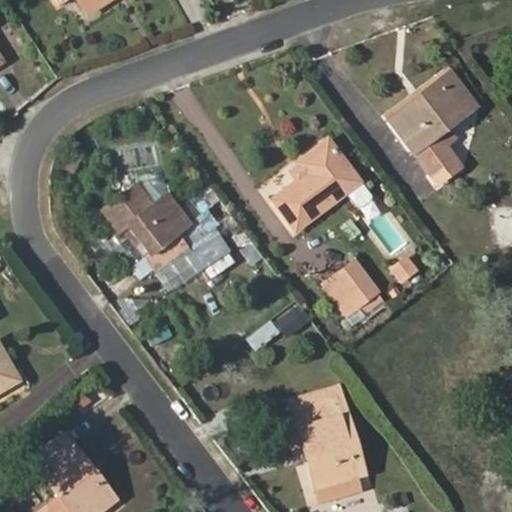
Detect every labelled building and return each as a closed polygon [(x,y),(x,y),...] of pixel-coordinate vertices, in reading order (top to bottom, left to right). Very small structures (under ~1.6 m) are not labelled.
[(77,0),(78,2),(80,0),(84,0),(91,10),(106,0),(77,0)] [(80,0),(78,2),(90,20),(119,0),(106,0),(91,10),(84,0),(80,0)] [(0,73),(8,69),(3,61),(0,62),(0,73)] [(465,114),(476,105),(451,73),(413,101),(418,106),(445,87),(465,114)] [(418,106),(413,101),(390,118),(439,183),(461,167),(438,135),(465,114),(445,87),(418,106)] [(314,175),(280,201),(303,231),(367,182),(333,139),(303,163),(314,175)] [(159,212),(142,191),(109,217),(126,239),(131,235),(136,231),(167,272),(192,254),(183,241),(196,231),(173,201),(159,212)] [(131,235),(161,276),(167,272),(136,231),(131,235)] [(426,270),(415,257),(399,269),(410,283),(426,270)] [(386,292),(362,262),(331,286),(356,316),(386,292)] [(288,335),(309,315),(296,301),(276,321),(288,335)] [(12,364),(2,348),(0,349),(0,360),(3,362),(5,364),(6,367),(12,364)] [(0,398),(23,385),(12,364),(6,367),(5,364),(3,362),(0,360),(0,398)] [(346,388),(296,403),(327,505),(367,494),(363,479),(357,459),(367,456),(362,440),(352,442),(343,411),(352,409),(346,388)] [(352,442),(362,440),(352,409),(343,411),(352,442)] [(38,469),(73,511),(116,511),(118,511),(96,483),(101,479),(71,442),(38,469)] [(363,479),(373,476),(367,456),(357,459),(363,479)] [(118,511),(123,506),(101,479),(96,483),(118,511)]
